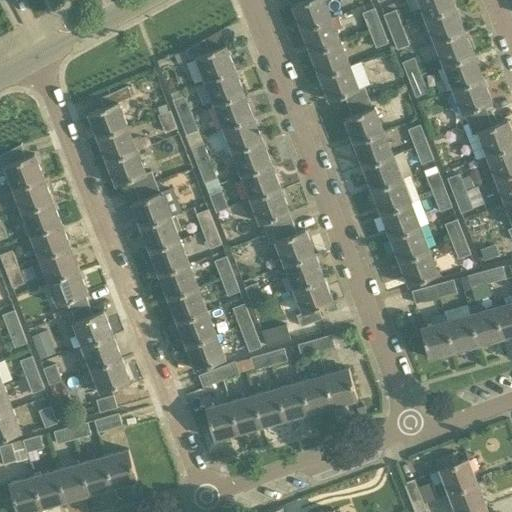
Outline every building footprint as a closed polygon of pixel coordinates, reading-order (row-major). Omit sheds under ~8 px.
[(302,29),(339,14),(334,0),(304,0),(292,5),(302,29)] [(418,0),(425,19),(455,8),(452,0),(418,0)] [(362,12),(369,30),(381,25),(374,7),(362,12)] [(425,19),(435,43),(464,32),(455,8),(425,19)] [(383,15),(391,33),(403,28),(395,10),(383,15)] [(302,29),(311,53),(340,41),(336,32),(346,26),(341,14),(340,15),(339,14),(302,29)] [(381,25),(369,30),(375,47),(388,42),(381,25)] [(403,28),(391,33),(397,49),(409,45),(403,28)] [(435,43),(444,67),(473,55),(464,32),(435,43)] [(204,81),(235,69),(225,45),(209,52),(204,40),(185,50),(189,60),(195,57),(204,81)] [(311,53),(320,76),(349,65),(340,41),(311,53)] [(444,67),(453,90),(483,79),(473,55),(444,67)] [(401,61),(409,80),(421,75),(414,57),(401,61)] [(344,95),(348,105),(368,97),(364,87),(358,89),(349,65),(320,76),(330,100),(344,95)] [(204,81),(214,105),(244,93),(235,69),(204,81)] [(421,75),(409,80),(415,96),(427,92),(421,75)] [(464,113),(469,124),(488,116),(484,106),(492,103),(483,79),(453,90),(462,114),(464,113)] [(98,137),(127,126),(118,102),(132,97),(128,86),(110,96),(100,99),(103,107),(89,113),(98,137)] [(214,105),(223,128),(253,116),(244,93),(214,105)] [(172,99),(179,118),(192,113),(184,95),(172,99)] [(344,118),(353,142),(383,131),(374,107),(372,108),(368,97),(348,105),(352,115),(344,118)] [(170,110),(159,114),(165,131),(176,126),(170,110)] [(192,113),(179,118),(185,134),(198,130),(192,113)] [(226,154),(232,152),(262,140),(253,116),(223,128),(217,130),(226,154)] [(468,135),(478,159),(511,145),(511,133),(507,121),(492,126),(488,116),(469,124),(473,134),(468,135)] [(408,129),(414,146),(426,141),(420,124),(408,129)] [(98,137),(108,161),(137,150),(137,149),(142,147),(137,132),(131,134),(127,126),(98,137)] [(353,142),(363,166),(393,154),(383,131),(353,142)] [(232,152),(241,175),(271,163),(262,140),(232,152)] [(426,141),(414,146),(421,163),(433,158),(426,141)] [(190,147),(197,165),(210,160),(203,142),(190,147)] [(0,167),(4,166),(13,189),(43,178),(34,154),(26,158),(21,144),(0,155),(0,167)] [(496,178),(496,179),(511,173),(511,145),(478,159),(487,182),(496,178)] [(132,179),(136,189),(156,182),(152,172),(146,174),(137,150),(108,161),(117,185),(132,179)] [(363,166),(372,189),(402,178),(393,154),(363,166)] [(216,177),(210,160),(197,165),(206,188),(220,182),(218,176),(216,177)] [(241,175),(250,199),(280,187),(271,163),(241,175)] [(423,170),(432,193),(445,188),(436,165),(423,170)] [(447,177),(454,195),(467,191),(460,172),(447,177)] [(511,173),(496,179),(505,203),(511,200),(511,173)] [(372,189),(381,213),(420,198),(410,175),(402,178),(372,189)] [(43,178),(13,189),(22,212),(52,201),(43,178)] [(132,202),(142,226),(171,215),(162,191),(160,192),(156,182),(136,189),(140,199),(132,202)] [(215,210),(228,205),(221,187),(208,192),(215,210)] [(262,222),(266,232),(286,224),(282,214),(290,211),(280,187),(250,199),(242,202),(246,214),(255,210),(260,223),(262,222)] [(445,188),(432,193),(439,210),(451,206),(445,188)] [(467,191),(454,195),(460,212),(473,207),(467,191)] [(381,213),(391,237),(420,225),(429,221),(420,198),(381,213)] [(52,201),(22,212),(31,235),(61,224),(52,201)] [(202,230),(215,225),(206,202),(193,206),(202,230)] [(142,226),(151,250),(180,239),(171,215),(142,226)] [(9,217),(1,220),(0,220),(0,238),(6,236),(5,233),(14,230),(9,217)] [(451,241),(463,236),(457,219),(444,223),(451,241)] [(61,224),(31,235),(40,258),(70,247),(61,224)] [(276,241),(285,265),(314,253),(305,229),(290,234),(286,224),(266,232),(255,237),(260,247),(270,243),(276,241)] [(215,225),(202,230),(209,248),(222,243),(215,225)] [(391,237),(400,260),(430,249),(420,225),(391,237)] [(463,236),(451,241),(458,258),(470,253),(463,236)] [(151,250),(160,274),(189,262),(180,239),(151,250)] [(494,243),(480,248),(484,259),(498,253),(494,243)] [(70,247),(40,258),(49,281),(79,269),(70,247)] [(0,255),(6,271),(18,266),(30,262),(25,249),(13,253),(12,250),(0,253),(0,255)] [(439,273),(430,249),(400,260),(410,284),(439,273)] [(285,265),(294,288),(323,277),(314,253),(285,265)] [(221,277),(233,273),(226,255),(214,260),(221,277)] [(160,274),(169,298),(199,286),(189,262),(160,274)] [(484,270),(487,283),(506,278),(502,265),(484,270)] [(18,266),(6,271),(12,287),(24,282),(18,266)] [(88,293),(79,269),(49,281),(62,313),(60,314),(60,315),(88,304),(85,295),(88,293)] [(469,288),(487,283),(484,270),(466,275),(469,288)] [(240,290),(233,273),(221,277),(227,295),(240,290)] [(333,301),(323,277),(294,288),(303,312),(297,315),(301,326),(322,318),(318,307),(333,301)] [(251,304),(273,296),(266,278),(244,286),(251,304)] [(436,283),(439,296),(457,291),(453,279),(436,283)] [(415,303),(439,296),(436,283),(411,290),(415,303)] [(169,298),(178,321),(208,310),(199,286),(169,298)] [(511,301),(494,306),(503,336),(511,333),(511,301)] [(251,320),(245,302),(232,307),(239,325),(251,320)] [(92,315),(88,304),(60,315),(68,335),(77,332),(82,346),(113,335),(104,311),(92,315)] [(494,306),(470,313),(478,343),(503,336),(494,306)] [(2,314),(8,330),(21,326),(14,309),(2,314)] [(178,321),(187,345),(217,334),(208,310),(178,321)] [(470,313),(446,320),(454,350),(478,343),(470,313)] [(261,346),(251,320),(239,325),(249,351),(261,346)] [(429,356),(454,350),(446,320),(421,326),(429,356)] [(267,345),(290,338),(286,323),(261,330),(267,345)] [(21,326),(8,330),(14,346),(27,342),(21,326)] [(226,358),(217,334),(187,345),(197,369),(226,358)] [(314,338),(318,351),(335,346),(331,334),(314,338)] [(113,335),(82,346),(91,369),(121,357),(113,335)] [(301,356),(318,351),(314,338),(297,343),(301,356)] [(52,343),(37,349),(40,358),(55,353),(52,343)] [(267,352),(270,365),(287,360),(284,347),(267,352)] [(253,370),(270,365),(267,352),(250,357),(253,370)] [(25,376),(38,372),(32,355),(19,360),(25,376)] [(121,357),(91,369),(100,392),(130,381),(121,357)] [(235,360),(216,367),(221,380),(239,372),(235,360)] [(49,384),(61,380),(55,363),(43,368),(49,384)] [(203,387),(221,380),(216,367),(198,375),(203,387)] [(324,374),(333,405),(357,398),(348,368),(324,374)] [(44,388),(38,372),(25,376),(32,393),(44,388)] [(324,374),(301,381),(309,412),(333,405),(324,374)] [(301,381),(277,388),(286,418),(309,412),(301,381)] [(0,386),(0,413),(11,409),(3,386),(0,386)] [(277,388),(254,394),(262,425),(286,418),(277,388)] [(99,411),(116,407),(113,394),(102,397),(96,399),(99,411)] [(215,438),(239,431),(230,401),(228,394),(217,397),(219,404),(206,408),(215,438)] [(254,394),(230,401),(239,431),(262,425),(254,394)] [(45,426),(57,422),(51,405),(38,410),(45,426)] [(142,406),(134,408),(138,420),(146,418),(142,406)] [(134,408),(127,410),(130,422),(138,420),(134,408)] [(0,439),(20,432),(11,409),(0,413),(0,439)] [(127,410),(119,413),(122,425),(130,422),(127,410)] [(94,419),(97,432),(122,425),(119,412),(94,419)] [(87,421),(70,426),(74,438),(91,434),(87,421)] [(77,448),(74,438),(70,426),(53,430),(57,443),(66,441),(68,451),(77,448)] [(22,439),(23,440),(27,452),(43,447),(40,434),(22,439)] [(155,434),(134,440),(146,481),(167,475),(155,434)] [(28,456),(27,452),(23,440),(11,443),(11,442),(0,445),(0,452),(3,463),(28,456)] [(104,456),(112,487),(137,480),(128,449),(104,456)] [(104,456),(80,462),(89,494),(112,487),(104,456)] [(449,493),(476,483),(467,458),(440,469),(449,493)] [(80,462),(57,469),(66,500),(89,494),(80,462)] [(57,469),(33,476),(42,507),(66,500),(57,469)] [(17,511),(23,511),(42,507),(33,476),(9,482),(17,511)] [(413,507),(423,503),(439,497),(433,483),(418,489),(414,478),(403,482),(413,507)] [(448,511),(469,511),(485,506),(476,483),(449,493),(453,502),(446,505),(448,511)] [(427,511),(423,503),(413,507),(414,511),(427,511)]
